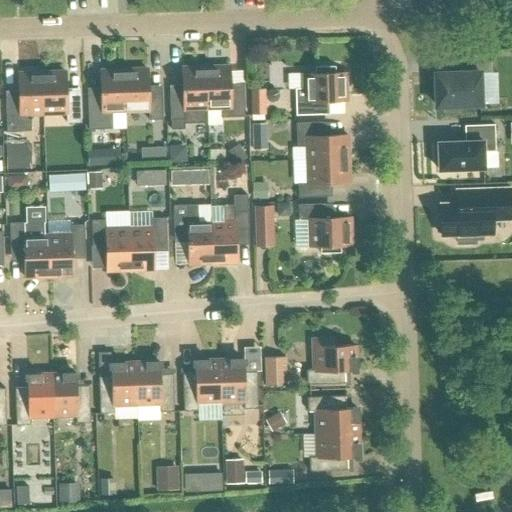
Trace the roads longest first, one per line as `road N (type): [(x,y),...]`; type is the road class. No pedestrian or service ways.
road 1 (residential): [(0,324),(405,296)]
road 2 (residential): [(0,30),(380,16)]
road 3 (residential): [(405,296),(400,69),(380,16)]
road 4 (residential): [(415,511),(405,296)]
